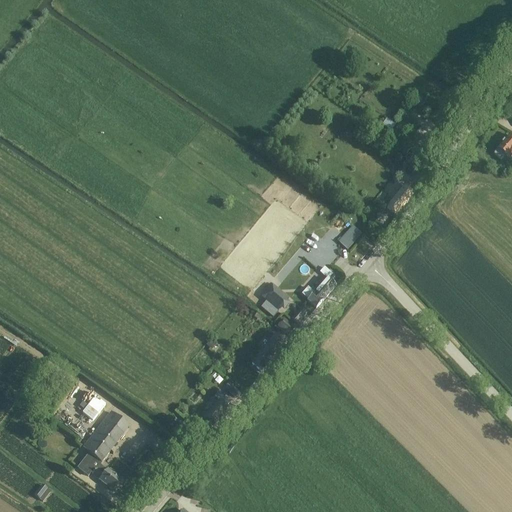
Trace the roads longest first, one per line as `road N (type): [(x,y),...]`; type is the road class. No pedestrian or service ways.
road 1 (tertiary): [(151,511),(368,263)]
road 2 (tertiary): [(368,263),(511,73)]
road 3 (unclassified): [(511,415),(368,263)]
